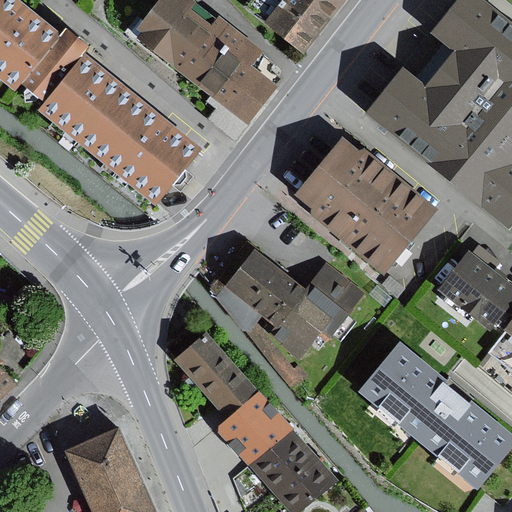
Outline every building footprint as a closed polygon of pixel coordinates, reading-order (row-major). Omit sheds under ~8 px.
[(31,0),(0,0),(0,71),(19,87),(26,79),(49,98),(43,105),(159,201),(178,177),(206,144),(91,49),(96,42),(71,21),(66,28),(31,0)] [(262,50),(195,0),(152,0),(131,29),(215,92),(208,100),(216,106),(209,116),(237,138),(279,83),(252,63),(262,50)] [(250,0),(246,6),(305,51),(345,0),(250,0)] [(511,19),(488,0),(459,0),(433,33),(456,51),(442,68),(429,85),(405,66),(366,114),(511,231),(511,19)] [(346,133),(299,190),(315,203),(312,212),(389,268),(442,207),(370,145),(362,146),(346,133)] [(309,285),(258,245),(236,273),(229,282),(267,311),(281,322),(309,285)] [(511,277),(471,246),(439,286),(493,328),(508,309),(511,312),(511,277)] [(281,322),(273,332),(304,355),(325,328),(334,334),(367,291),(327,261),(309,285),(281,322)] [(406,288),(390,275),(383,284),(398,297),(406,288)] [(267,311),(229,282),(218,295),(245,328),(254,328),(259,321),(267,311)] [(28,296),(19,306),(28,315),(38,306),(28,296)] [(511,318),(507,325),(510,328),(491,351),(511,367),(511,318)] [(295,368),(259,321),(254,328),(245,328),(292,388),(308,375),(300,364),(295,368)] [(211,328),(177,358),(229,417),(263,387),(211,328)] [(511,449),(511,426),(403,339),(363,389),(483,486),(511,449)] [(0,402),(21,382),(0,360),(0,402)] [(229,417),(224,421),(222,429),(251,462),(296,423),(263,387),(229,417)] [(320,451),(296,423),(251,462),(276,490),(320,451)] [(155,511),(119,428),(63,451),(90,511),(155,511)] [(300,511),(344,475),(320,451),(276,490),(295,511),(300,511)]
